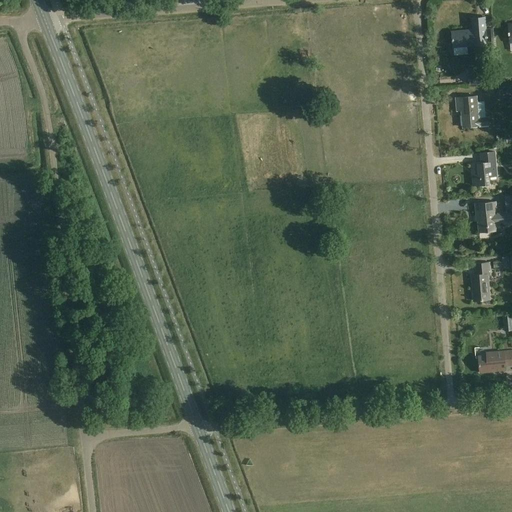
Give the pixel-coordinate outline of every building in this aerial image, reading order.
[(486,28),(485,17),(472,18),(473,30),(451,31),(453,47),(488,45),(487,28),(486,28)] [(492,83),(491,70),(469,71),(470,84),(492,83)] [(479,118),(477,96),(456,98),(457,111),(462,110),(463,127),(489,125),(489,117),(479,118)] [(497,176),(495,152),(481,153),(482,162),(472,163),(474,185),(489,184),(489,176),(497,176)] [(496,209),(496,202),(475,203),(477,218),(478,218),(479,232),(496,231),(495,223),(511,221),(511,219),(511,211),(497,212),(497,214),(495,214),(494,209),(496,209)] [(491,275),(490,262),(476,264),(476,274),(471,275),(474,301),(490,299),(488,275),(491,275)] [(511,315),(502,316),(503,327),(511,326),(511,315)] [(511,350),(503,351),(503,350),(486,351),(486,355),(478,356),(480,373),(506,370),(505,365),(511,364),(511,350)]
